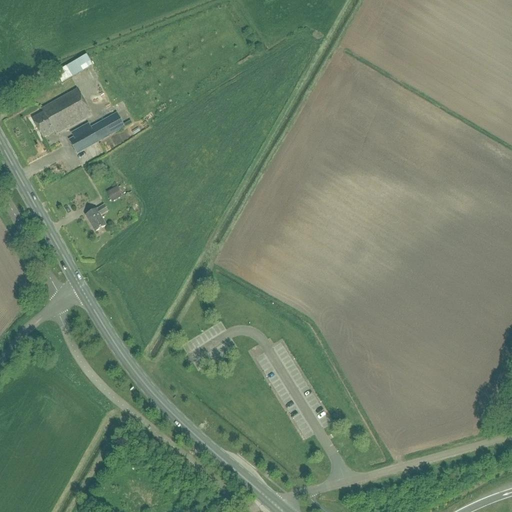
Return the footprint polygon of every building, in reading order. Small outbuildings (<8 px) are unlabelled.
[(92,66),(86,56),(55,74),(61,85),(92,66)] [(91,117),(77,90),(41,110),(43,114),(31,120),(42,139),(53,132),(55,136),(91,117)] [(125,128),(117,114),(91,128),(92,130),(69,142),(76,153),(98,141),(98,142),(125,128)] [(109,194),(114,203),(124,197),(119,188),(109,194)] [(107,213),(104,206),(97,210),(85,217),(95,233),(106,227),(100,217),(107,213)] [(221,323),(216,328),(222,334),(227,330),(221,323)]
